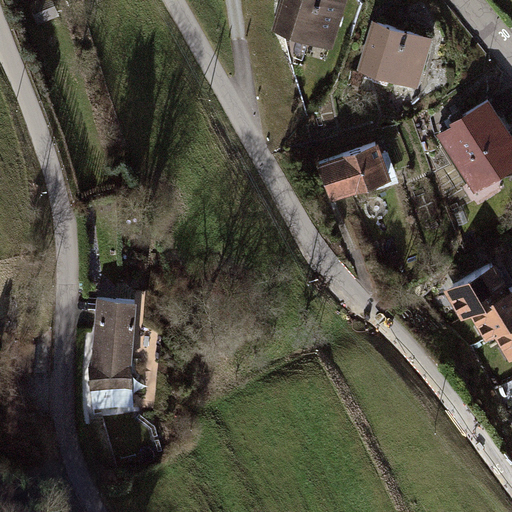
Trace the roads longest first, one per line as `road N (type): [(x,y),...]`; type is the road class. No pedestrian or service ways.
road 1 (residential): [(511,480),(415,352),(340,279),(176,0)]
road 2 (residential): [(0,28),(58,190),(67,241),(63,406),(100,511)]
